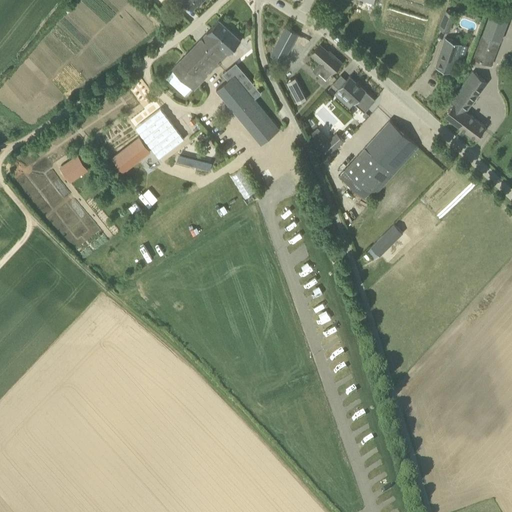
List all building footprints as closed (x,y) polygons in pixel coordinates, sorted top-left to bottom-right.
[(182,0),(193,10),(202,0),(182,0)] [(480,0),(477,7),(485,10),(488,3),(480,0)] [(455,13),(446,10),(439,27),(448,31),(455,13)] [(229,53),(241,40),(220,19),(207,32),(207,33),(172,69),(194,89),(224,58),(218,51),(222,47),(229,53)] [(298,34),(286,27),(271,55),(283,62),(298,34)] [(482,35),(474,59),(491,65),(500,42),(482,35)] [(456,60),(462,62),(467,46),(446,38),(436,68),(452,73),(456,60)] [(319,72),(327,79),(342,62),(332,53),(331,54),(321,44),(312,54),(320,62),(314,69),(318,73),(319,72)] [(487,82),(473,71),(451,101),(454,103),(445,115),(476,139),(486,126),(466,111),(487,82)] [(216,90),(236,113),(254,98),(235,74),(216,90)] [(295,76),(287,80),(297,101),(306,97),(295,76)] [(350,76),(338,88),(339,89),(335,94),(350,107),(354,102),(355,103),(365,111),(376,99),(366,91),(366,90),(350,76)] [(136,127),(143,135),(153,149),(160,158),(186,138),(179,129),(162,107),(136,127)] [(390,120),(365,147),(341,174),(365,197),(370,192),(374,195),(419,146),(390,120)] [(337,133),(322,146),(329,154),(344,141),(337,133)] [(325,135),(319,141),(323,145),(329,139),(325,135)] [(142,137),(116,156),(126,169),(151,150),(142,137)] [(180,152),(177,161),(210,171),(213,162),(180,152)] [(88,170),(78,155),(60,167),(70,183),(88,170)] [(230,175),(246,199),(257,191),(240,168),(230,175)] [(385,205),(363,230),(373,239),(395,214),(385,205)] [(377,259),(404,231),(395,222),(368,250),(377,259)]
